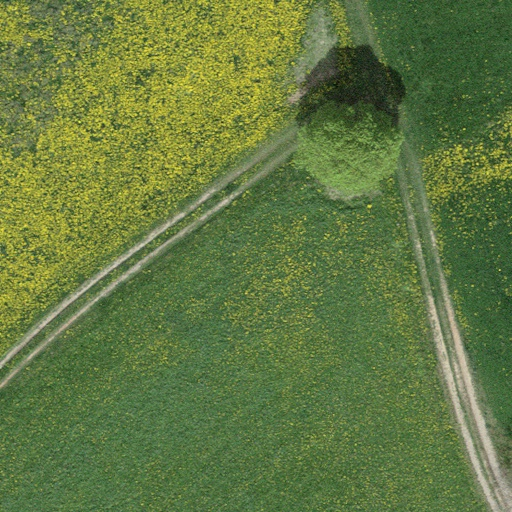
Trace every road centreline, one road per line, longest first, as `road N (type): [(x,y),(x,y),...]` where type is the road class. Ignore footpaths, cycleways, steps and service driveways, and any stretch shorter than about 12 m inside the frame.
road 1 (track): [(377,95),(165,236),(0,380)]
road 2 (track): [(507,511),(377,95)]
